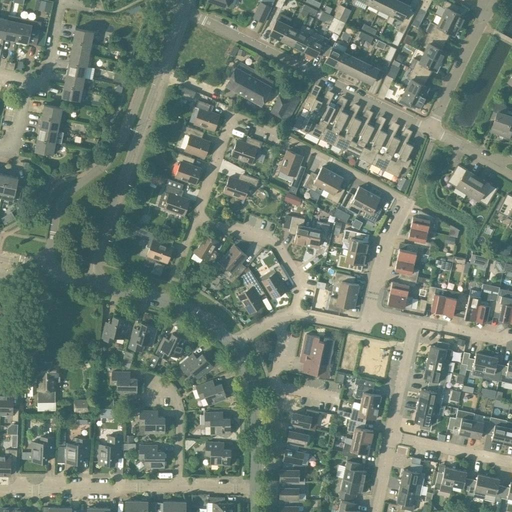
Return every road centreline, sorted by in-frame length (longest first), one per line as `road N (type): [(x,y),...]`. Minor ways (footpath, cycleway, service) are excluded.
road 1 (residential): [(368,314),(384,245),(406,202),(231,114),(196,218)]
road 2 (tertiary): [(170,7),(121,142),(56,210),(44,270)]
road 3 (tertiary): [(88,281),(181,11)]
road 4 (residential): [(431,131),(181,11)]
road 5 (residential): [(177,487),(0,491)]
road 6 (unclassified): [(231,346),(175,304),(88,281)]
road 7 (residential): [(293,313),(299,281),(274,243),(196,218)]
road 8 (unclassified): [(254,489),(252,391),(231,346)]
road 9 (residential): [(26,79),(46,74),(60,1),(91,7),(92,0)]
road 10 (residential): [(511,463),(389,436)]
